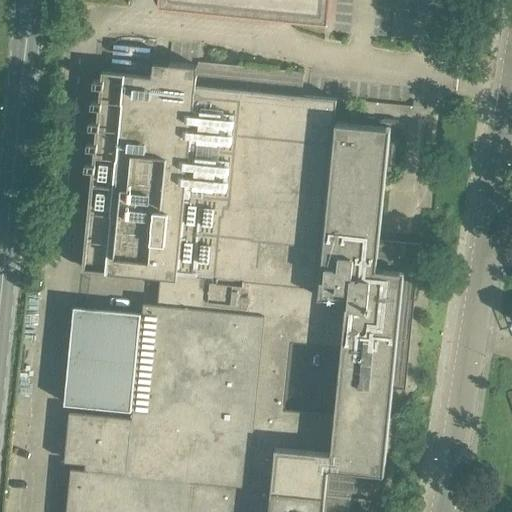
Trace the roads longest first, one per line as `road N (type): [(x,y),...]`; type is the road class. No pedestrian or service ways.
road 1 (tertiary): [(444,511),(511,97)]
road 2 (primary): [(0,313),(17,135)]
road 3 (primary): [(17,135),(39,0)]
road 4 (primary): [(23,0),(17,135)]
